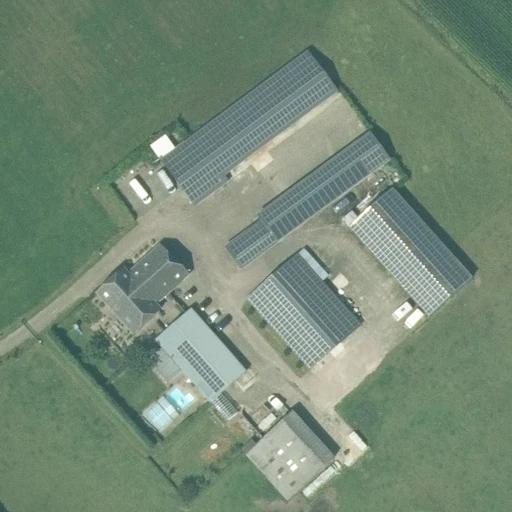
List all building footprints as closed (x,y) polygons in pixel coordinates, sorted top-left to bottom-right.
[(188,140),(160,161),(195,207),(229,182),(225,176),(337,93),(306,51),(188,140)] [(262,221),(226,244),(239,264),(396,165),(376,133),(255,210),(262,221)] [(397,187),(352,224),(429,318),(474,280),(397,187)] [(97,293),(133,333),(161,309),(155,302),(185,275),(160,247),(127,276),(122,271),(97,293)] [(245,301),(309,373),(360,326),(296,254),(245,301)] [(162,349),(149,359),(170,382),(182,371),(210,404),(221,394),(246,372),(191,310),(155,341),(162,349)] [(291,413),(245,455),(286,502),(333,460),(291,413)]
